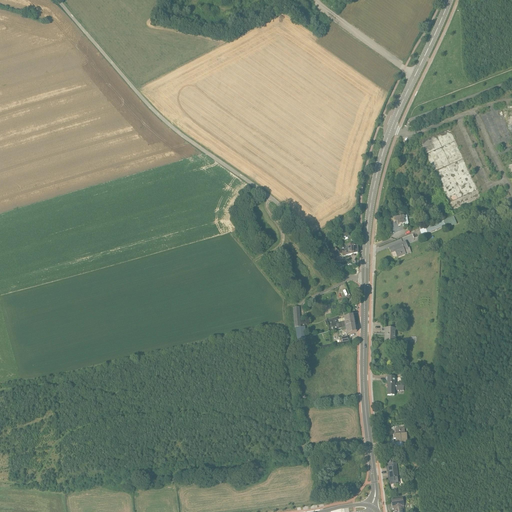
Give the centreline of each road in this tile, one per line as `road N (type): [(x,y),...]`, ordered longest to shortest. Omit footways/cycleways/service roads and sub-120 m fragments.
road 1 (track): [(347,276),(282,207),(160,117),(57,0)]
road 2 (tertiary): [(371,506),(365,243),(391,128)]
road 3 (tertiary): [(391,128),(448,0)]
road 4 (unknown): [(408,122),(415,106),(511,69)]
